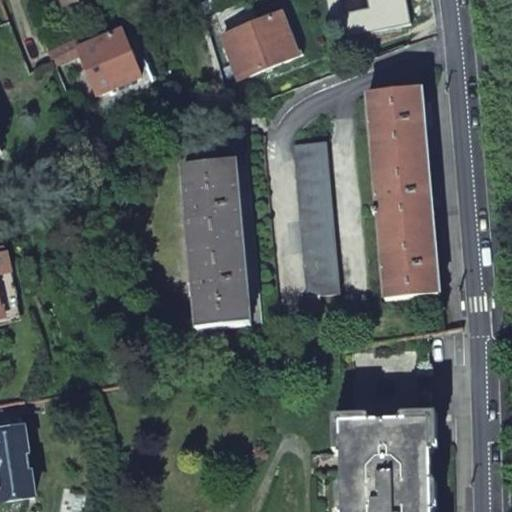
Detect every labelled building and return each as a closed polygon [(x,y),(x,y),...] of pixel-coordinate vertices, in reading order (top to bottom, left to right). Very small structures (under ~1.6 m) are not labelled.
[(61,0),(65,9),(84,0),(61,0)] [(406,0),(324,0),(330,22),(335,23),(339,25),(342,29),(344,35),(346,39),(373,34),(412,26),(406,0)] [(221,41),(237,83),(301,58),(285,16),(221,41)] [(81,56),(98,98),(142,80),(140,76),(151,71),(137,34),(124,39),(122,34),(85,49),(79,51),(81,56)] [(346,39),(330,42),(331,48),(360,60),(377,56),(373,34),(346,39)] [(53,67),(81,56),(79,51),(85,49),(81,38),(47,53),(53,67)] [(369,97),(387,303),(439,298),(422,106),(421,92),(369,97)] [(295,147),(308,299),(340,296),(327,145),(295,147)] [(184,170),(198,333),(251,328),(237,164),(184,170)] [(0,320),(20,316),(6,254),(0,255),(0,320)] [(511,308),(503,311),(504,323),(511,321),(511,308)] [(428,336),(339,351),(341,427),(341,511),(432,511),(430,425),(428,336)] [(0,409),(0,501),(1,506),(36,500),(21,406),(0,409)]
